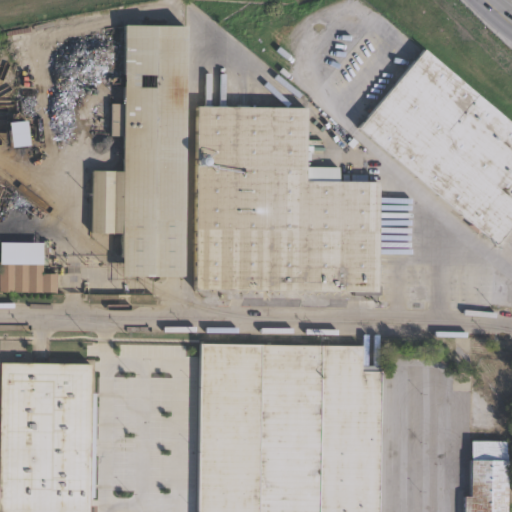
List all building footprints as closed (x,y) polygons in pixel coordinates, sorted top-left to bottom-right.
[(187,27),(183,276),(122,275),(123,233),(92,232),(93,171),(123,172),(125,26),(187,27)] [(511,125),(511,224),(495,245),(358,128),(424,50),(511,125)] [(307,108),(306,181),(378,182),(377,286),(381,286),(381,296),(354,295),(354,292),(196,290),(198,107),(307,108)] [(57,273),(57,293),(0,292),(0,262),(43,262),(43,273),(57,273)] [(380,371),(378,511),(198,511),(199,490),(186,489),(186,459),(199,459),(200,345),(362,347),(361,371),(380,371)] [(0,511),(0,363),(91,364),(89,511),(0,511)] [(504,442),(502,511),(458,511),(459,496),(465,496),(466,441),(504,442)]
